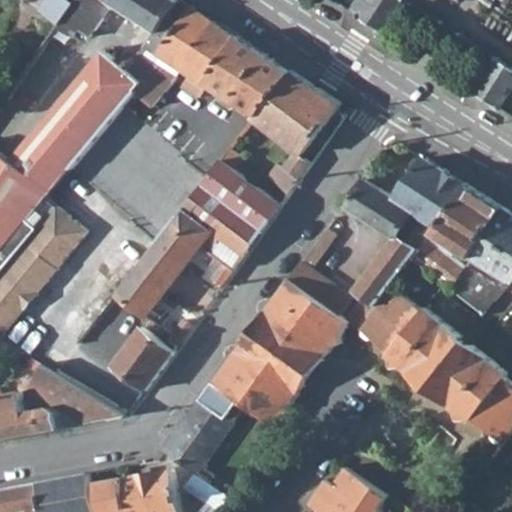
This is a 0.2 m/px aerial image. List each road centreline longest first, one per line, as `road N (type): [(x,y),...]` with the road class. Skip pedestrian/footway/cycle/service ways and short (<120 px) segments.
road 1 (residential): [(234,312),(148,431),(0,464)]
road 2 (residential): [(234,312),(349,401),(275,511)]
road 3 (residential): [(394,91),(234,312)]
road 4 (secondary): [(259,0),(394,91)]
road 5 (secondary): [(394,91),(511,164)]
